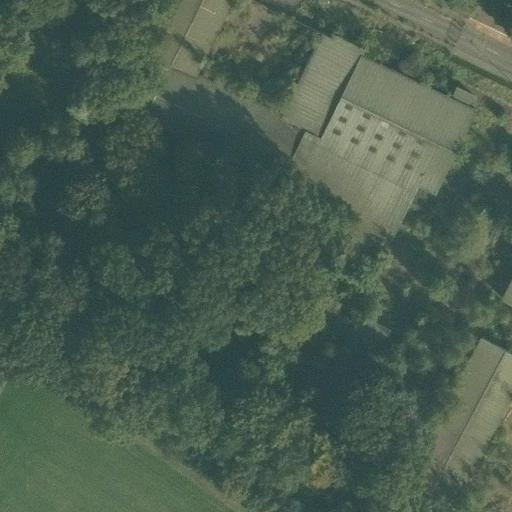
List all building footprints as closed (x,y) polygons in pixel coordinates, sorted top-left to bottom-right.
[(287,131),(181,80),(219,0),(181,0),(155,56),(171,63),(145,117),(281,182),(307,128),(322,135),(360,54),(363,48),(333,34),(287,131)] [(450,97),(360,54),(322,135),(307,128),(281,182),(279,188),(390,241),(417,185),(434,194),(475,109),(467,105),(472,94),(455,86),(450,97)] [(511,278),(501,299),(511,305),(511,278)] [(312,288),(253,399),(280,413),(327,324),(349,336),(302,424),(329,439),(387,330),(360,315),(355,324),(333,312),(339,302),(312,288)] [(511,354),(482,338),(407,481),(452,504),(511,390),(511,354)]
